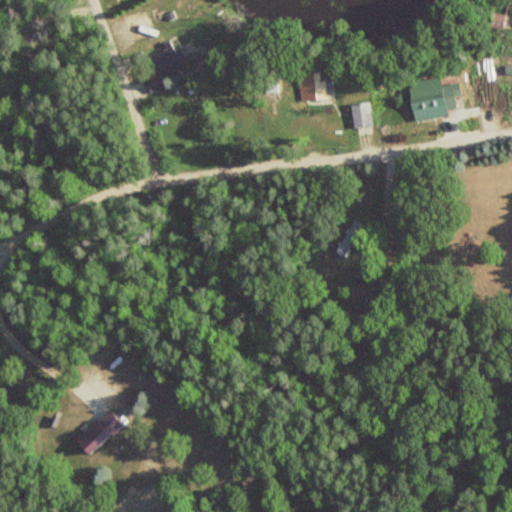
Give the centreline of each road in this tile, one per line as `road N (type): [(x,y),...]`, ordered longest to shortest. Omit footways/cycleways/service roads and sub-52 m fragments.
road 1 (residential): [(0,210),(147,147),(421,117),(511,125)]
road 2 (residential): [(147,147),(93,0)]
